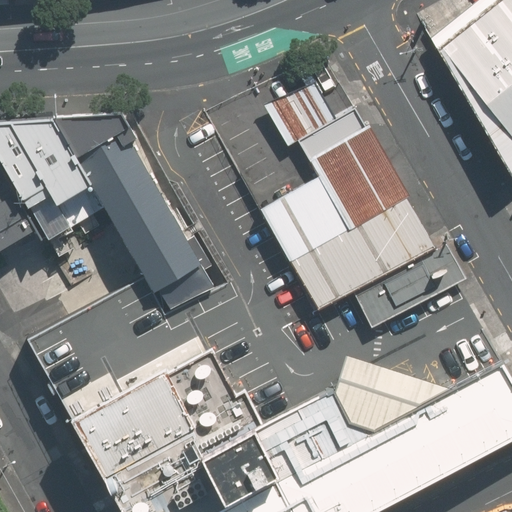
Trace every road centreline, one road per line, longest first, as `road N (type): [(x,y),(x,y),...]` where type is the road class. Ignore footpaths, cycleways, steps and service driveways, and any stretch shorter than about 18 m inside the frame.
road 1 (residential): [(511,280),(350,0)]
road 2 (secondary): [(282,0),(174,36),(0,52)]
road 3 (residential): [(70,511),(0,383)]
